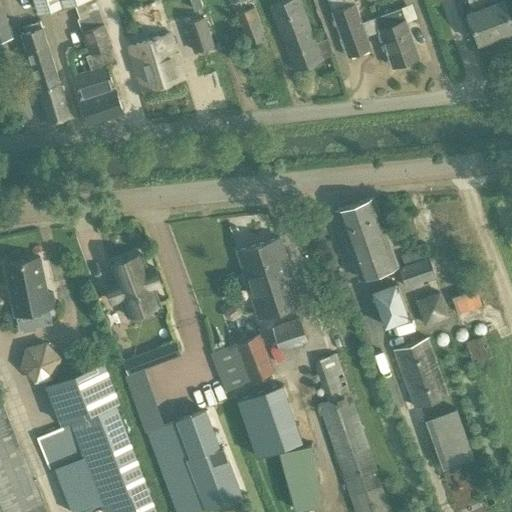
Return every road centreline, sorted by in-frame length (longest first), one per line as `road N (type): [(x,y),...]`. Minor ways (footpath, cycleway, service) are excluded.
road 1 (unclassified): [(0,145),(511,91)]
road 2 (tertiary): [(0,214),(511,160)]
road 3 (unknown): [(0,333),(71,511)]
